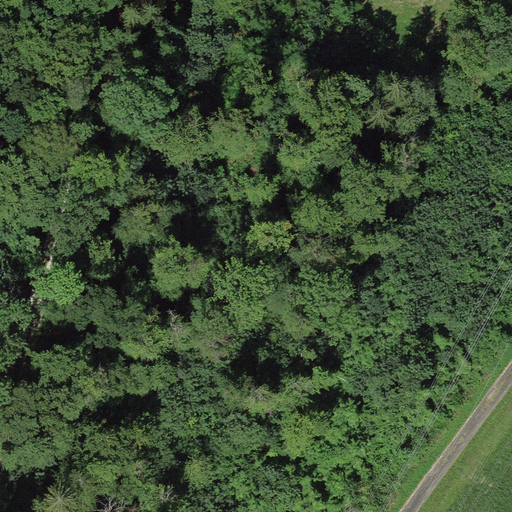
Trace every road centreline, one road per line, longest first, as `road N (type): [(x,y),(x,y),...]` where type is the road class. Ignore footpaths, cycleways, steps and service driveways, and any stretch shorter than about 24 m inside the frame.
road 1 (track): [(0,417),(105,45),(104,0)]
road 2 (track): [(391,511),(511,355)]
